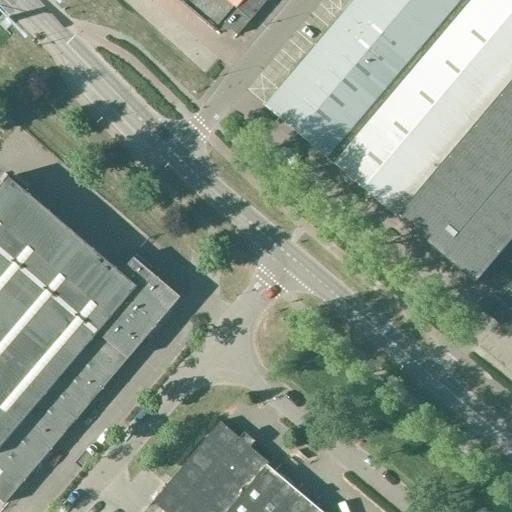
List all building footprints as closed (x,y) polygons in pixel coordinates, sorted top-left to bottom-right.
[(268,0),(176,0),(215,33),(219,28),(227,28),(238,36),(268,0)] [(357,0),(266,107),(331,162),(422,55),(357,0)] [(396,217),(511,80),(511,0),(468,0),(422,55),(331,162),(396,217)] [(357,0),(422,55),(468,0),(357,0)] [(511,80),(396,217),(474,284),(511,240),(511,80)] [(0,500),(5,505),(7,506),(183,300),(149,271),(136,260),(123,275),(79,238),(11,180),(0,192),(0,500)] [(511,314),(511,284),(497,302),(511,314)] [(163,511),(321,511),(269,468),(271,465),(222,424),(154,504),(163,511)]
